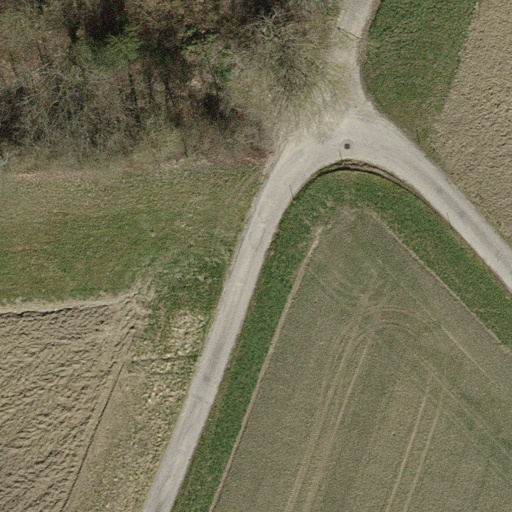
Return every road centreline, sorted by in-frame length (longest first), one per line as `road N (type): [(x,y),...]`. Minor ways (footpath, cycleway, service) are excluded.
road 1 (track): [(511,271),(378,139),(330,132),(304,147),(155,511)]
road 2 (track): [(330,132),(369,0)]
